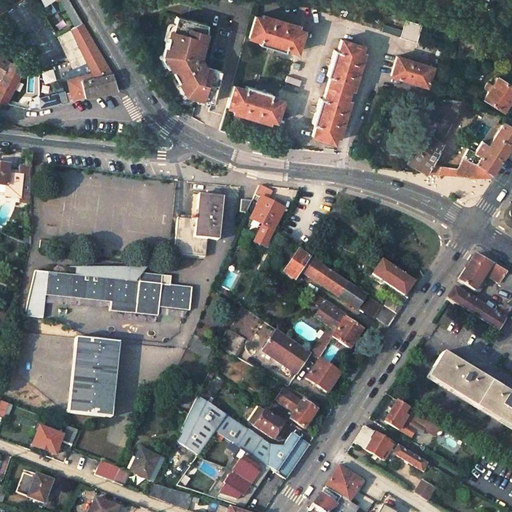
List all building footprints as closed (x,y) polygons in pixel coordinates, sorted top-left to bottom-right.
[(261,17),(254,15),(248,36),(260,40),(259,42),(283,50),(284,48),(295,52),(302,31),(296,28),(297,25),(284,21),(283,22),(273,19),(274,17),(262,13),(261,17)] [(171,30),(166,46),(164,55),(169,57),(171,60),(167,63),(183,90),(187,88),(188,91),(187,96),(197,98),(198,96),(202,97),(201,100),(213,104),(221,71),(206,67),(205,70),(201,69),(203,62),(200,60),(204,47),(202,46),(208,25),(177,16),(173,30),(171,30)] [(422,26),(407,21),(401,37),(416,42),(422,26)] [(70,103),(119,90),(114,74),(83,23),(73,29),(92,69),(94,74),(69,80),(68,80),(71,93),(68,94),(70,103)] [(362,46),(341,40),(338,51),(334,50),(326,76),(330,77),(323,100),(319,99),(311,124),(315,125),(312,136),(333,143),(335,136),(337,136),(341,124),(340,123),(343,112),(344,112),(348,100),(346,99),(350,87),(352,88),(356,75),(354,75),(357,65),(359,65),(363,53),(360,52),(362,46)] [(14,62),(0,52),(0,77),(4,80),(14,62)] [(432,67),(396,55),(389,75),(425,87),(432,67)] [(0,86),(0,103),(6,105),(25,70),(14,62),(4,80),(0,86)] [(92,69),(87,68),(68,76),(69,80),(94,74),(92,69)] [(40,73),(43,83),(53,80),(49,70),(40,73)] [(511,95),(511,88),(496,77),(482,97),(502,111),(511,95)] [(245,88),(233,84),(226,105),(231,108),(231,110),(268,122),(269,119),(275,121),(282,99),(269,95),(270,93),(245,85),(245,88)] [(62,105),(59,94),(39,98),(39,99),(36,100),(37,104),(40,103),(41,110),(62,105)] [(422,95),(420,108),(447,113),(444,118),(453,123),(465,103),(422,95)] [(213,104),(201,100),(202,97),(198,96),(197,98),(195,105),(212,109),(213,104)] [(511,120),(505,118),(487,145),(481,141),(474,152),(469,149),(455,167),(436,164),(430,163),(424,172),(423,174),(489,177),(511,143),(511,120)] [(441,143),(422,132),(405,162),(424,172),(430,163),(441,143)] [(356,158),(361,147),(354,144),(352,148),(350,148),(347,154),(356,158)] [(31,207),(31,169),(20,167),(19,172),(9,170),(9,166),(0,164),(0,185),(6,186),(5,197),(20,198),(19,205),(31,207)] [(266,249),(285,210),(268,202),(273,193),(264,188),(258,186),(256,191),(254,196),(261,200),(251,220),(264,226),(255,244),(266,249)] [(223,199),(194,196),(192,221),(177,219),(174,256),(207,259),(208,241),(219,241),(223,199)] [(251,201),(241,201),(241,211),(247,212),(251,201)] [(301,250),(285,273),(295,280),(301,272),(359,310),(369,296),(309,256),(301,250)] [(511,293),(511,277),(475,255),(464,272),(457,282),(473,292),(483,276),(511,293)] [(417,285),(383,262),(373,275),(407,299),(417,285)] [(133,314),(156,316),(156,308),(188,311),(190,287),(159,284),(159,276),(137,274),(137,282),(133,282),(134,268),(76,268),(75,277),(33,273),(32,275),(23,317),(40,319),(43,298),(134,306),(133,314)] [(445,300),(496,332),(504,319),(454,288),(450,293),(445,300)] [(359,310),(387,330),(396,315),(385,308),(385,307),(369,296),(359,310)] [(396,315),(401,309),(389,301),(385,307),(385,308),(396,315)] [(316,318),(331,328),(328,332),(326,331),(318,341),(327,347),(333,339),(349,350),(362,331),(343,318),(346,315),(327,302),(316,318)] [(237,358),(246,339),(230,331),(221,349),(237,358)] [(312,355),(277,332),(265,351),(299,374),(312,355)] [(115,344),(73,340),(66,414),(69,414),(109,418),(115,344)] [(511,396),(440,353),(431,367),(434,369),(429,378),(511,427),(511,396)] [(320,360),(307,379),(328,394),(342,374),(320,360)] [(352,381),(360,370),(351,364),(343,375),(352,381)] [(287,386),(284,391),(283,390),(275,401),(293,414),(289,420),(304,430),(321,405),(287,386)] [(198,395),(188,415),(176,442),(197,459),(216,434),(243,453),(268,469),(283,480),(309,444),(292,433),(284,446),(272,446),(198,395)] [(425,430),(422,428),(426,420),(394,400),(381,422),(409,438),(413,431),(419,435),(422,434),(425,430)] [(9,405),(2,403),(0,407),(0,417),(4,419),(6,415),(9,405)] [(284,425),(264,412),(259,408),(248,423),(274,441),(284,425)] [(422,428),(425,430),(431,434),(436,426),(426,420),(422,428)] [(67,427),(63,436),(40,428),(32,447),(55,456),(61,442),(72,446),(78,431),(67,427)] [(352,443),(382,461),(392,445),(362,427),(352,443)] [(394,446),(390,453),(419,472),(424,464),(394,446)] [(160,459),(142,450),(131,472),(149,482),(160,459)] [(262,477),(268,469),(243,453),(238,460),(237,459),(221,482),(222,483),(213,498),(241,507),(246,500),(244,498),(260,476),(262,477)] [(166,462),(160,459),(149,482),(154,485),(166,462)] [(97,475),(116,482),(120,470),(102,463),(97,475)] [(329,477),(323,487),(347,502),(360,482),(336,466),(329,477)] [(120,470),(116,482),(125,485),(130,474),(120,470)] [(42,503),(50,480),(34,474),(33,475),(28,473),(27,475),(21,473),(14,492),(42,503)] [(262,477),(260,476),(244,498),(246,500),(262,477)] [(435,488),(421,480),(413,493),(427,502),(435,488)] [(152,495),(189,509),(193,498),(156,487),(152,495)] [(310,505),(319,511),(326,511),(331,506),(340,511),(352,511),(355,508),(347,502),(323,487),(321,491),(317,496),(310,505)] [(102,502),(93,498),(87,511),(113,511),(115,509),(102,503),(102,502)]
